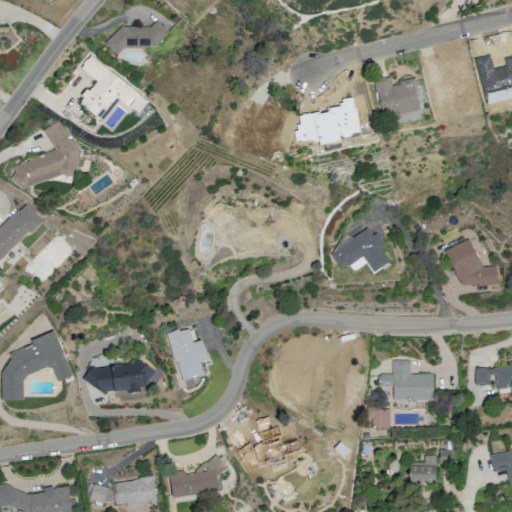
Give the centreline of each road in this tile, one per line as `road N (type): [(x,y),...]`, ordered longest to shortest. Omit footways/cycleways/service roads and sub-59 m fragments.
road 1 (residential): [(0,456),(211,422),(231,411),(271,333),(291,324),(511,317)]
road 2 (residential): [(309,69),(511,17)]
road 3 (residential): [(0,128),(96,0)]
